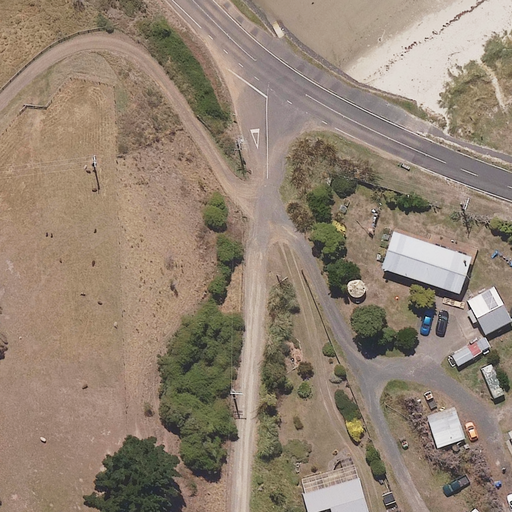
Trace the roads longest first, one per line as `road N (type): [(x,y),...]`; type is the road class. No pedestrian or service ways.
road 1 (unclassified): [(275,76),(266,96),(242,511)]
road 2 (secondary): [(511,186),(391,139),(275,76)]
